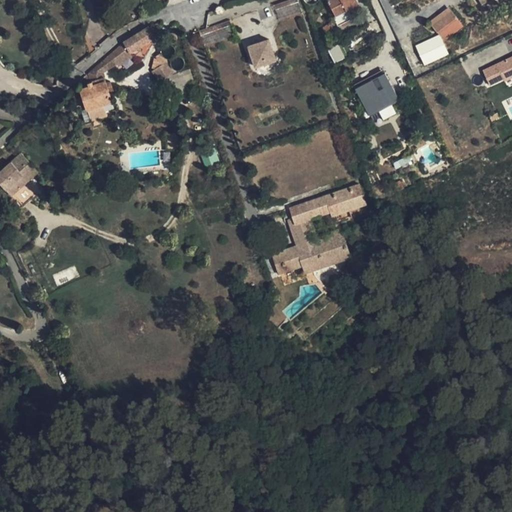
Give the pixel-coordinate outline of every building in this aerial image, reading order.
[(298,0),(287,0),(274,5),(280,21),(302,13),(298,0)] [(336,16),(359,4),(356,0),(328,0),(336,16)] [(449,6),(428,22),(437,32),(444,41),(463,26),(449,6)] [(338,26),(350,19),(346,11),(333,17),(338,26)] [(235,36),(229,20),(199,30),(205,47),(235,36)] [(330,22),(321,28),(325,33),(334,28),(330,22)] [(107,86),(104,76),(116,65),(119,66),(141,51),(139,47),(155,37),(149,26),(124,42),(79,81),(82,89),(81,89),(87,109),(112,100),(110,96),(114,94),(111,85),(107,86)] [(447,53),(439,35),(416,46),(425,63),(447,53)] [(269,39),(248,46),(255,66),(276,59),(269,39)] [(339,44),(328,50),(336,63),(347,58),(339,44)] [(193,80),(190,69),(180,72),(180,70),(177,70),(173,69),(171,66),(170,64),(170,62),(171,59),(170,58),(167,58),(164,57),(162,54),(161,53),(156,56),(161,65),(152,70),(160,82),(159,83),(161,87),(165,89),(193,80)] [(511,56),(483,70),(490,85),(503,79),(511,74),(511,56)] [(383,69),(353,85),(355,88),(385,73),(383,69)] [(399,100),(385,73),(355,88),(369,116),(399,100)] [(106,114),(103,103),(81,111),(85,121),(106,114)] [(497,113),(489,116),(492,121),(499,117),(497,113)] [(215,148),(201,153),(206,167),(220,161),(215,148)] [(21,153),(0,172),(0,182),(12,196),(20,188),(14,182),(29,169),(24,162),(27,159),(21,153)] [(408,158),(393,160),(394,167),(409,165),(408,158)] [(38,172),(27,159),(24,162),(29,169),(14,182),(20,188),(38,172)] [(359,183),(289,207),(293,217),(287,220),(295,245),(272,253),(279,275),(302,267),(304,274),(351,258),(341,228),(330,231),(331,234),(318,238),(312,220),(330,213),(331,217),(367,205),(359,183)] [(262,289),(253,277),(229,296),(239,308),(262,289)]
